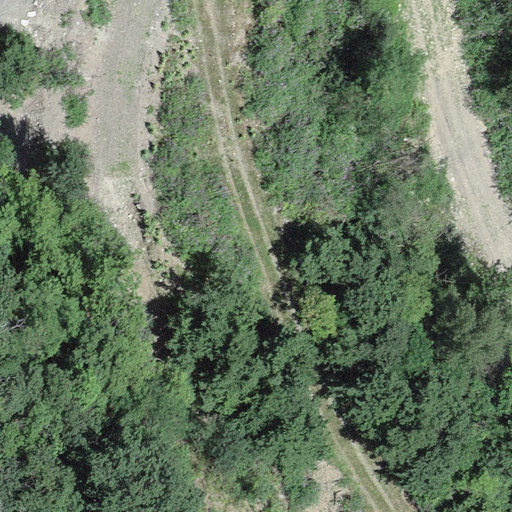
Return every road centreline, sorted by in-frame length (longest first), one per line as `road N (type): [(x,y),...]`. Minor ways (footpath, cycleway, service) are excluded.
road 1 (track): [(208,0),(254,253),(395,511)]
road 2 (track): [(511,255),(467,169),(434,0)]
